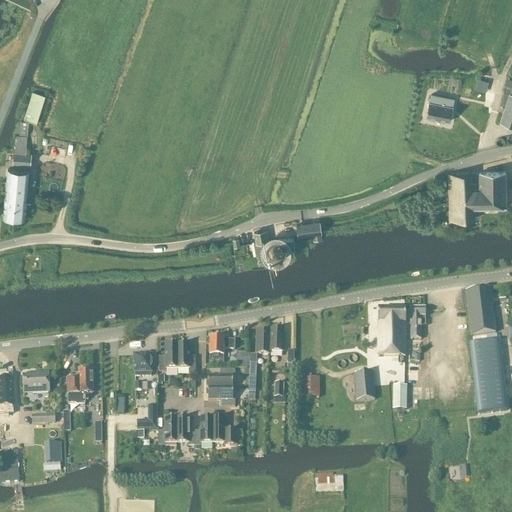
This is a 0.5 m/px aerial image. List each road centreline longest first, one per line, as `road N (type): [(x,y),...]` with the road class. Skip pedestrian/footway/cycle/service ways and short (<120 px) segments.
road 1 (unclassified): [(0,246),(49,239),(177,246),(254,222),(337,211),(511,150)]
road 2 (tertiary): [(200,324),(511,273)]
road 3 (tertiary): [(0,348),(200,324)]
road 4 (residential): [(200,324),(200,407),(161,408)]
